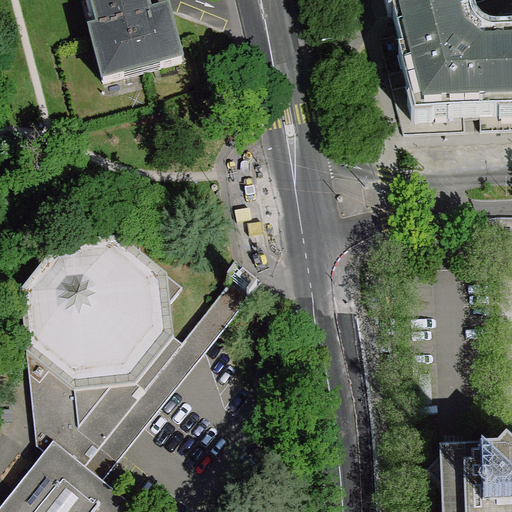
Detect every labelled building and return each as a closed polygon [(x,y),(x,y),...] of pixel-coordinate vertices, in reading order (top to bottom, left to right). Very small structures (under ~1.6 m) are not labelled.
[(146,0),(90,0),(98,30),(90,33),(92,41),(104,84),(183,64),(169,12),(151,17),(146,0)] [(469,6),(467,0),(384,0),(390,18),(394,17),(396,27),(399,36),(472,17),(470,11),(469,6)] [(475,28),(472,17),(399,36),(380,40),(389,77),(403,74),(407,88),(393,91),(404,138),(466,134),(465,119),(480,119),(481,134),(511,132),(511,38),(493,39),(483,35),(475,28)] [(183,347),(174,339),(171,306),(183,290),(142,258),(139,238),(59,246),(21,294),(28,377),(48,393),(41,402),(43,424),(67,442),(80,441),(81,453),(92,461),(183,347)] [(92,461),(84,470),(101,484),(261,283),(243,269),(237,276),(211,307),(183,347),(92,461)] [(84,470),(92,461),(81,453),(80,441),(67,442),(43,424),(41,402),(48,393),(28,377),(36,448),(45,456),(54,445),(84,470)] [(84,470),(54,445),(45,456),(0,511),(130,511),(133,508),(101,484),(84,470)] [(511,511),(511,453),(449,456),(428,478),(442,492),(443,511),(511,511)]
